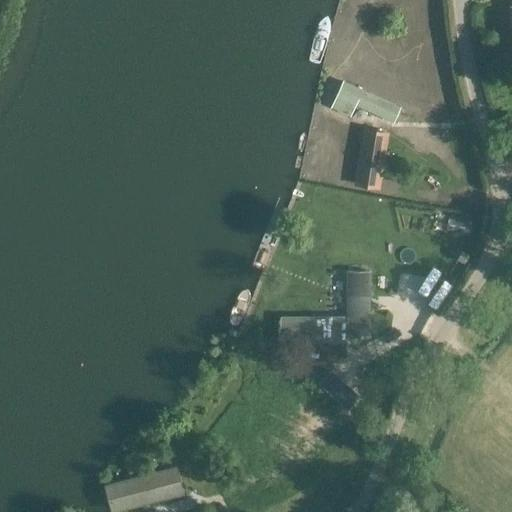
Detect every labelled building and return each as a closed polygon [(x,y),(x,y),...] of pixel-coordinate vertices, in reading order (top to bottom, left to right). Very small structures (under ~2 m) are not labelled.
[(344,82),(332,106),(350,115),(355,104),(393,122),(399,109),(344,82)] [(383,133),(363,130),(353,184),(373,188),(383,133)] [(333,300),(343,300),(344,252),(335,252),(333,300)] [(368,271),(347,271),(347,335),(366,335),(368,271)] [(344,342),(345,316),(280,317),(279,339),(344,342)] [(175,468),(102,487),(108,511),(116,511),(182,495),(175,468)]
